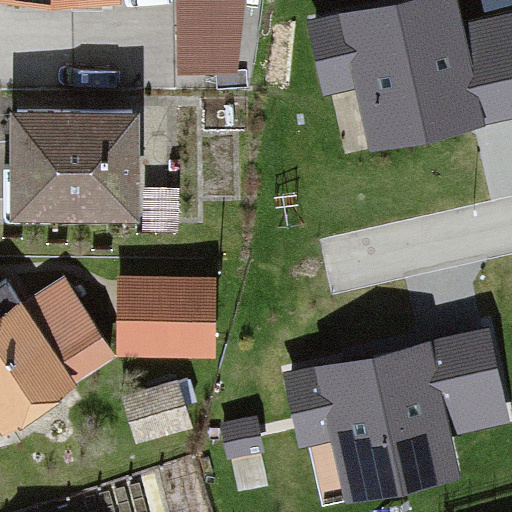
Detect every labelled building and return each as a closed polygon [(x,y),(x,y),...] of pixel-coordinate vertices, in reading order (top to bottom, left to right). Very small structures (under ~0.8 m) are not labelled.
[(451,0),(425,0),(316,25),(330,88),(360,82),(374,143),(511,111),(511,20),(459,33),(451,0)] [(150,111),(21,112),(21,214),(151,213),(150,111)] [(217,274),(126,273),(126,348),(217,349),(217,274)] [(74,278),(0,325),(0,409),(11,426),(123,354),(74,278)] [(482,332),(290,376),(305,442),(340,434),(354,495),(453,473),(444,434),(503,420),(482,332)]
